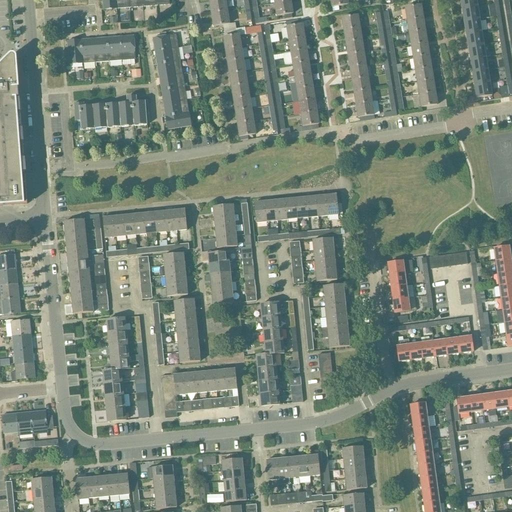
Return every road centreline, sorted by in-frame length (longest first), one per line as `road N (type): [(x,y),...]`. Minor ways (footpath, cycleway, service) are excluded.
road 1 (residential): [(511,106),(350,144),(321,132),(67,167),(62,91),(34,92)]
road 2 (residential): [(45,217),(61,390)]
road 3 (residential): [(160,440),(144,307),(135,308)]
road 4 (residential): [(311,425),(296,293),(288,294)]
road 5 (residential): [(388,391),(369,259)]
road 6 (residential): [(45,217),(34,92)]
road 7 (residential): [(388,391),(511,368)]
